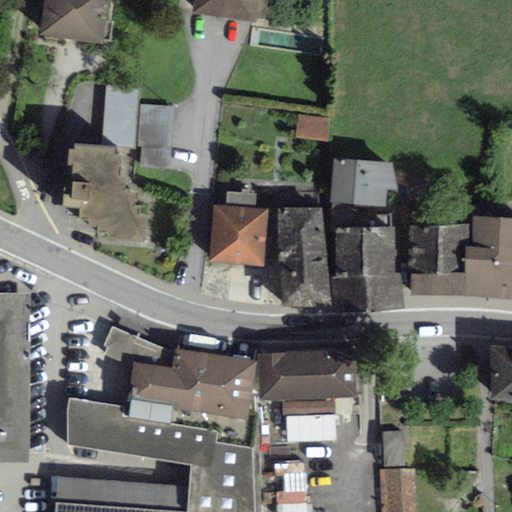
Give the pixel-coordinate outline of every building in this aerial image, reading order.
[(108,0),(45,0),(40,40),(102,48),(108,0)] [(179,0),(177,15),(243,23),(245,0),(179,0)] [(330,118),(297,114),(295,136),(327,140),(330,118)] [(75,142),(68,141),(64,194),(83,195),(82,206),(91,207),(90,218),(99,219),(98,223),(109,224),(109,231),(146,233),(148,203),(140,203),(140,195),(134,195),(135,183),(130,182),(130,179),(125,179),(126,166),(122,166),(124,145),(118,144),(118,137),(75,134),(75,142)] [(336,152),(331,196),(386,202),(388,185),(397,186),(391,157),(336,152)] [(269,205),(214,199),(208,255),(264,261),(269,205)] [(277,205),(281,300),(327,298),(323,203),(277,205)] [(396,213),(335,215),(336,297),(367,297),(398,296),(396,213)] [(511,218),(472,217),(472,224),(471,247),(465,247),(463,298),(511,299),(511,218)] [(471,247),(472,224),(413,229),(410,296),(463,298),(465,247),(471,247)] [(31,292),(0,291),(0,456),(28,457),(31,292)] [(168,348),(112,324),(104,342),(108,344),(104,353),(130,364),(131,358),(172,364),(174,348),(168,348)] [(355,342),(258,349),(261,393),(358,387),(355,342)] [(248,413),(256,355),(175,344),(174,348),(172,364),(131,358),(130,364),(126,392),(174,399),(174,403),(248,413)] [(490,401),(511,402),(511,349),(492,347),(490,401)] [(191,461),(190,486),(189,509),(247,511),(253,511),(253,445),(216,440),(218,425),(123,411),(124,404),(73,396),(71,442),(191,461)] [(417,511),(415,466),(382,468),(384,511),(417,511)] [(190,486),(58,475),(55,511),(247,511),(189,509),(190,486)]
